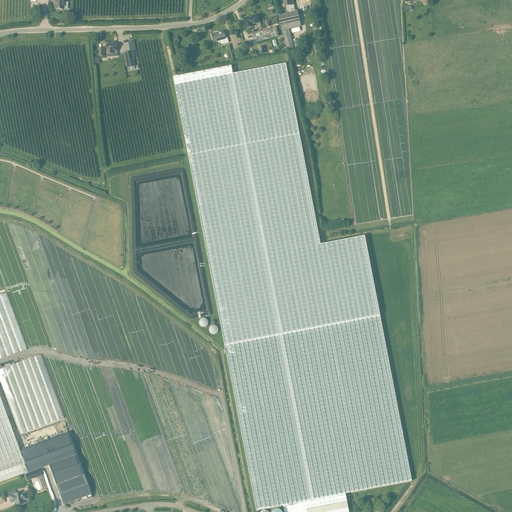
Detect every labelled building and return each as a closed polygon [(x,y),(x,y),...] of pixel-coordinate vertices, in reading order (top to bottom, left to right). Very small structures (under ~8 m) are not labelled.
[(54,0),(54,2),(55,2),(54,9),(63,10),(63,0),(54,0)] [(279,16),(286,48),(287,49),(293,48),(289,30),(301,27),(297,11),(297,12),(294,8),(293,5),(294,5),(293,1),(290,2),(289,0),(282,0),(285,7),(288,7),(289,10),(288,14),(279,16)] [(257,15),(243,19),(246,28),(252,27),(252,25),(259,23),(257,15)] [(253,34),(254,40),(255,43),(279,36),(276,27),(253,34)] [(213,42),(217,41),(220,40),(221,45),(228,43),(227,39),(226,39),(224,31),(218,32),(214,33),(211,34),(213,42)] [(117,44),(106,44),(107,51),(107,54),(108,54),(113,54),(113,56),(117,56),(117,52),(117,51),(117,48),(117,44)] [(125,54),(124,54),(126,60),(127,67),(135,66),(132,52),(125,54)] [(231,66),(173,77),(187,149),(256,511),(283,506),(283,511),(348,511),(345,494),(411,481),(380,316),(362,228),(319,237),(298,128),(286,64),(233,74),(231,66)] [(179,212),(186,215),(185,202),(188,203),(184,170),(160,173),(158,181),(152,182),(153,192),(155,186),(156,186),(157,189),(160,190),(154,191),(153,195),(155,207),(157,206),(159,199),(160,205),(162,205),(164,205),(167,206),(167,209),(168,207),(171,207),(173,207),(173,211),(179,212)] [(140,203),(151,203),(151,195),(140,195),(140,203)] [(6,294),(0,296),(0,361),(28,351),(6,294)] [(42,355),(0,369),(0,381),(20,438),(66,422),(42,355)] [(0,482),(27,473),(19,450),(0,398),(0,482)] [(68,432),(19,450),(27,473),(48,465),(63,505),(86,496),(87,499),(92,497),(77,455),(68,432)] [(27,480),(42,475),(40,469),(25,475),(27,480)] [(54,496),(57,495),(51,472),(47,474),(54,496)] [(26,499),(25,493),(21,494),(21,493),(12,494),(13,495),(9,496),(10,501),(14,500),(15,505),(23,504),(22,500),(26,499)]
